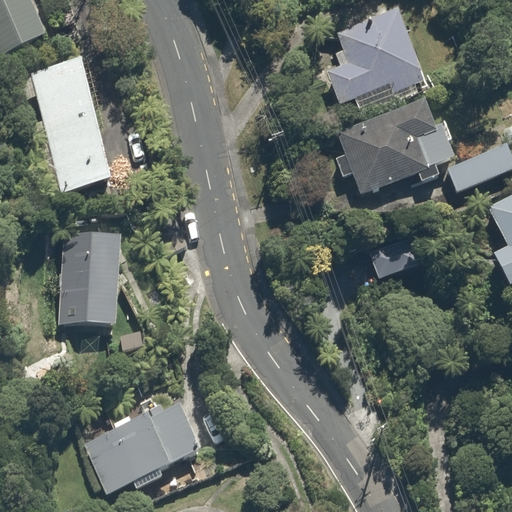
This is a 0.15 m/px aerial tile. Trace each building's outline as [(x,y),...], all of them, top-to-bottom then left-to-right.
[(0,0),(0,68),(53,44),(32,0),(0,0)] [(354,113),(357,121),(430,95),(404,22),(341,45),(347,61),(337,65),(341,77),(329,81),(342,118),(354,113)] [(102,87),(98,64),(18,79),(41,206),(144,187),(125,83),(102,87)] [(355,182),(366,207),(447,173),(456,169),(431,107),(340,145),(347,163),(336,167),(344,186),(355,182)] [(511,179),(511,155),(509,147),(456,169),(447,173),(459,202),(511,179)] [(511,206),(489,219),(509,256),(500,261),(511,284),(511,206)] [(134,244),(54,231),(42,305),(60,308),(56,333),(118,343),(134,244)] [(420,279),(409,250),(370,265),(381,294),(420,279)] [(145,338),(118,343),(121,361),(148,357),(145,338)] [(177,469),(205,458),(188,414),(84,454),(105,509),(181,480),(177,469)]
